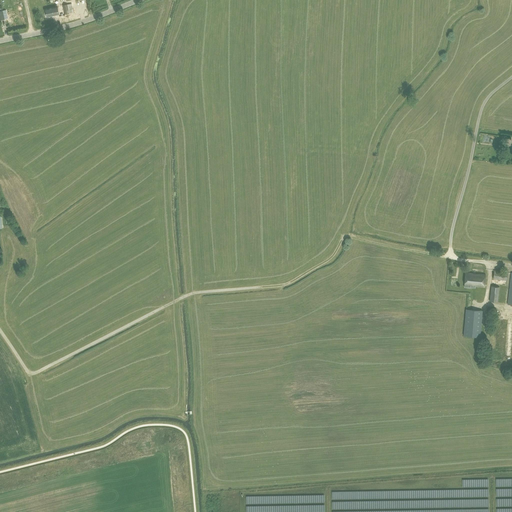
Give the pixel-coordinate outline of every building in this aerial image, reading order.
[(72,3),(63,5),(65,15),(74,13),(72,3)] [(57,6),(45,9),(47,17),(59,14),(57,6)] [(504,272),(494,271),(493,279),(507,281),(508,271),(505,271),(504,272)] [(466,273),(464,287),(472,287),(472,286),(484,287),(485,274),(466,273)] [(491,286),(489,301),(498,302),(500,287),(491,286)] [(480,337),(483,310),(466,309),(463,336),(480,337)]
